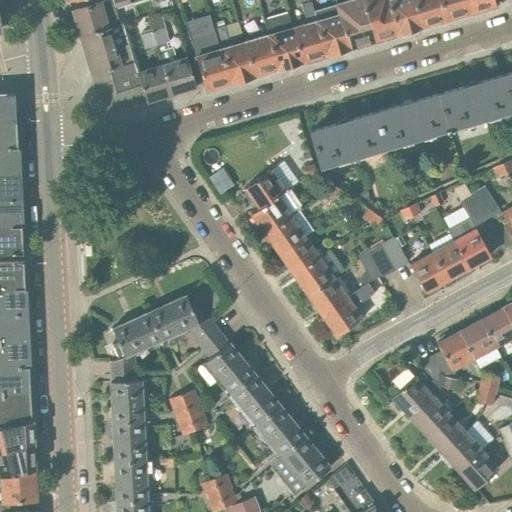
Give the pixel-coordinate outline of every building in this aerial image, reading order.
[(131,4),(129,0),(109,0),(71,12),(79,37),(120,25),(115,9),(131,4)] [(362,0),(354,0),(338,5),(350,49),(374,42),(362,0)] [(388,0),(362,0),(374,42),(397,35),(394,25),(395,25),(388,0)] [(395,25),(394,25),(397,35),(411,31),(412,32),(423,29),(414,0),(389,0),(388,0),(395,25)] [(446,21),(440,0),(414,0),(423,29),(433,26),(432,25),(446,21)] [(470,14),(466,0),(440,0),(446,21),(470,14)] [(466,0),(470,14),(500,5),(498,0),(466,0)] [(307,24),(292,28),(302,63),(316,59),(316,60),(327,57),(316,21),(317,21),(314,12),(311,2),(301,5),(307,24)] [(337,53),(350,49),(338,5),(314,12),(317,21),(316,21),(327,57),(337,54),(337,53)] [(302,63),(292,28),(288,14),(264,21),(268,35),(278,71),(289,68),(289,67),(302,63)] [(161,16),(150,20),(153,31),(157,45),(162,64),(172,95),(196,88),(187,57),(176,60),(172,47),(168,48),(167,43),(169,42),(165,28),(161,16)] [(120,25),(79,37),(90,75),(108,70),(116,94),(141,86),(137,72),(122,24),(120,25)] [(214,28),(218,41),(229,38),(225,25),(224,25),(216,28),(214,28)] [(157,45),(153,31),(140,35),(144,48),(157,45)] [(278,71),(268,35),(244,42),(254,77),(267,73),(267,74),(278,71)] [(254,77),(244,42),(220,49),(231,85),(241,82),(241,81),(254,77)] [(231,85),(220,49),(195,56),(205,91),(220,87),(220,88),(231,85)] [(172,95),(162,64),(137,72),(141,86),(146,103),(172,95)] [(440,94),(450,128),(511,110),(511,102),(504,75),(478,83),(475,81),(468,83),(467,86),(440,94)] [(0,122),(16,121),(15,93),(0,94),(0,122)] [(450,128),(440,94),(413,102),(411,100),(404,102),(403,105),(375,113),(385,148),(450,128)] [(320,167),(385,148),(375,113),(349,120),(347,118),(340,120),(339,123),(310,132),(320,167)] [(0,148),(18,147),(16,121),(0,122),(0,148)] [(0,174),(19,174),(18,147),(0,148),(0,174)] [(511,162),(511,160),(503,164),(507,173),(511,170),(511,162)] [(306,176),(316,174),(314,164),(304,166),(306,176)] [(503,164),(495,168),(499,177),(507,173),(503,164)] [(222,170),(210,177),(220,194),(233,186),(222,170)] [(246,188),(259,208),(275,198),(284,190),(271,170),(246,188)] [(0,201),(20,200),(19,174),(0,174),(0,201)] [(326,193),(332,184),(325,180),(319,189),(326,193)] [(339,189),(332,184),(326,193),(333,198),(339,189)] [(406,188),(401,190),(404,200),(410,198),(416,195),(412,186),(406,188)] [(485,187),(473,194),(488,219),(500,211),(485,187)] [(275,198),(259,208),(251,214),(265,234),(290,217),(289,215),(299,208),(286,189),(284,190),(275,198)] [(357,194),(370,203),(367,189),(357,194)] [(434,206),(443,202),(439,193),(430,196),(434,206)] [(452,242),(468,269),(491,256),(476,230),(479,228),(477,225),(488,219),(473,194),(460,201),(470,218),(448,230),(454,241),(452,242)] [(0,227),(22,226),(20,200),(0,201),(0,227)] [(421,214),(416,204),(416,203),(407,207),(412,218),(421,214)] [(398,211),(399,212),(403,222),(412,218),(407,207),(398,211)] [(511,207),(502,213),(511,230),(511,207)] [(369,222),(375,213),(368,208),(361,217),(369,222)] [(375,213),(369,222),(376,228),(382,219),(375,213)] [(290,217),(265,234),(279,254),(304,236),(290,217)] [(22,226),(0,227),(0,255),(23,254),(22,226)] [(304,236),(279,254),(293,274),(318,256),(304,236)] [(392,236),(380,242),(395,269),(407,263),(392,236)] [(405,244),(401,237),(395,240),(399,248),(405,244)] [(395,269),(380,242),(368,248),(382,275),(383,275),(395,269)] [(431,253),(446,281),(468,269),(452,242),(431,253)] [(368,248),(358,254),(364,267),(371,263),(379,277),(382,275),(368,248)] [(318,256),(293,274),(307,294),(332,276),(342,269),(328,250),(318,256)] [(446,281),(431,253),(409,265),(424,292),(446,281)] [(0,289),(25,288),(24,261),(0,262),(0,289)] [(371,263),(364,267),(367,273),(371,280),(379,277),(371,263)] [(332,276),(307,294),(322,315),(347,297),(332,276)] [(347,297),(322,315),(337,336),(362,318),(354,308),(374,293),(367,284),(347,298),(347,297)] [(0,316),(26,315),(25,288),(0,289),(0,316)] [(168,304),(150,312),(163,341),(166,339),(181,332),(186,330),(201,350),(221,333),(212,322),(209,318),(204,320),(198,305),(193,307),(187,295),(168,304)] [(511,325),(511,303),(503,308),(511,325)] [(480,320),(495,348),(511,338),(511,325),(503,308),(480,320)] [(114,361),(110,361),(110,362),(110,374),(136,373),(136,353),(144,349),(156,344),(163,341),(150,312),(131,320),(112,329),(118,342),(112,344),(119,359),(114,361)] [(0,342),(28,341),(26,315),(0,316),(0,342)] [(460,331),(475,359),(495,348),(480,320),(460,331)] [(450,379),(459,380),(460,379),(457,377),(453,371),(475,359),(460,331),(437,343),(441,351),(430,357),(442,378),(450,379)] [(0,368),(29,367),(28,341),(0,342),(0,368)] [(205,362),(197,368),(211,385),(219,379),(226,388),(230,393),(254,374),(242,358),(229,342),(209,359),(205,362)] [(448,388),(450,379),(442,378),(430,357),(420,362),(431,382),(424,388),(415,377),(392,397),(409,416),(432,396),(442,387),(448,388)] [(29,367),(0,368),(0,395),(31,394),(29,367)] [(482,372),(479,384),(480,384),(487,389),(488,389),(491,374),(482,372)] [(254,374),(230,393),(233,397),(243,409),(256,424),(280,405),(267,389),(254,374)] [(491,374),(488,389),(496,391),(500,376),(491,374)] [(459,380),(450,379),(448,388),(456,390),(459,380)] [(136,382),(111,383),(111,403),(112,423),(144,421),(143,415),(143,402),(142,382),(136,382)] [(480,384),(479,384),(475,400),(485,402),(488,389),(487,389),(480,384)] [(195,389),(182,394),(185,403),(198,399),(195,389)] [(488,389),(485,402),(493,404),(496,391),(488,389)] [(0,428),(32,422),(31,394),(0,395),(0,428)] [(169,398),(172,408),(185,403),(182,394),(169,398)] [(432,396),(409,416),(426,435),(448,414),(432,396)] [(198,399),(185,403),(195,430),(208,425),(198,399)] [(185,403),(172,408),(182,434),(195,430),(185,403)] [(280,405),(256,424),(269,440),(279,453),(281,456),(305,436),(293,421),(280,405)] [(448,414),(426,435),(443,453),(465,433),(448,414)] [(144,421),(112,423),(113,443),(114,462),(146,461),(145,441),(144,426),(144,421)] [(0,452),(33,445),(32,422),(0,428),(0,452)] [(500,438),(511,432),(511,430),(509,423),(497,430),(500,438)] [(511,457),(511,432),(500,438),(509,459),(511,457)] [(465,433),(443,453),(458,471),(480,450),(465,433)] [(305,436),(281,456),(294,471),(307,486),(331,467),(318,451),(305,436)] [(0,476),(34,469),(33,445),(0,452),(0,476)] [(480,450),(458,471),(475,490),(497,470),(480,450)] [(146,461),(114,462),(115,482),(116,502),(147,501),(147,493),(147,481),(146,461)] [(0,497),(0,503),(36,501),(34,469),(0,476),(0,497)] [(339,472),(327,480),(333,489),(345,480),(339,472)] [(218,492),(231,487),(225,473),(213,478),(218,492)] [(224,506),(218,492),(213,478),(200,484),(212,511),(224,506)] [(218,492),(224,506),(237,501),(231,487),(218,492)] [(362,511),(380,511),(364,488),(358,493),(365,503),(366,502),(370,507),(362,511)] [(313,503),(306,494),(298,501),(305,509),(313,503)] [(261,511),(255,495),(225,508),(226,511),(261,511)] [(36,511),(36,501),(0,503),(0,511),(36,511)] [(147,511),(147,501),(116,502),(116,511),(147,511)] [(327,511),(321,503),(316,506),(319,511),(327,511)]
